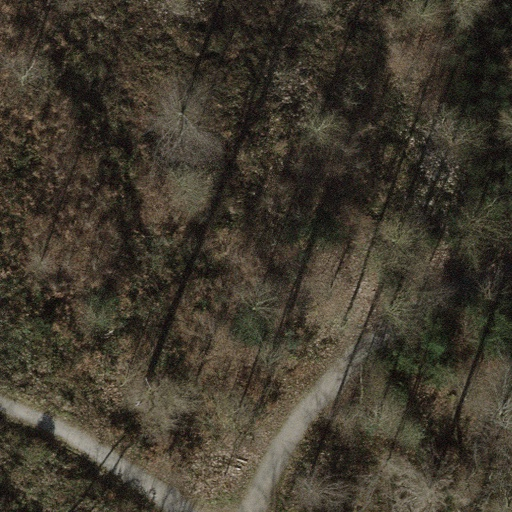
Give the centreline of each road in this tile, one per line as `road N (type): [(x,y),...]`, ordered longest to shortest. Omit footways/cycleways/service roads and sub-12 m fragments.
road 1 (track): [(252,511),(268,473),(325,393),(417,315),(511,277)]
road 2 (track): [(183,511),(125,467),(0,397)]
